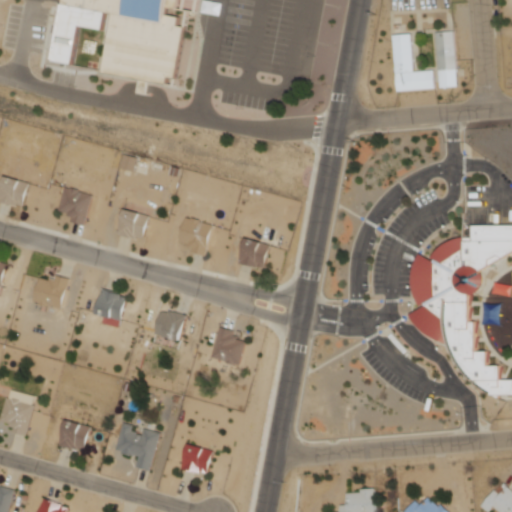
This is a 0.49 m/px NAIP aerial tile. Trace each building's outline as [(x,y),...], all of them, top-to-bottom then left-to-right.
[(70,0),(185,0),(185,1),(183,6),(181,8),(174,6),(172,14),(185,16),(183,25),(190,26),(181,78),(175,77),(173,83),(157,80),(154,94),(144,92),(147,78),(107,71),(118,13),(111,12),(109,28),(83,23),(76,62),(56,58),(66,4),(70,4),(70,0)] [(439,33),(457,31),(462,86),(444,88),(439,33)] [(396,36),(416,34),(419,70),(438,68),(440,88),(402,92),(396,36)] [(9,176),(33,182),(26,205),(20,203),(19,205),(2,200),(9,176)] [(69,186),(75,188),(75,186),(84,189),(84,191),(98,195),(89,225),(75,221),(76,218),(70,217),(71,214),(62,211),(69,186)] [(130,208),(155,215),(149,238),(141,236),(140,239),(123,234),(130,208)] [(189,216),(195,217),(195,216),(205,218),(204,221),(218,224),(210,255),(195,251),(196,247),(191,246),(192,243),(183,241),(189,216)] [(478,225),(511,225),(511,254),(484,270),(485,271),(484,272),(485,274),(488,273),(489,276),(489,281),(488,285),(486,284),(485,286),(487,288),(485,291),(482,293),(479,294),(476,294),(475,322),(481,322),(481,351),(492,351),(492,365),(504,365),(505,380),(511,379),(511,394),(499,395),(493,392),(485,387),(479,381),(471,373),(466,366),(461,358),(457,348),(456,344),(451,343),(442,339),(433,332),(426,325),(420,318),(416,314),(432,306),(430,304),(426,305),(424,301),(423,293),(422,284),(421,277),(422,270),(423,263),(424,257),(426,254),(440,261),(441,259),(438,257),(441,253),(443,250),(447,246),(454,242),(461,239),(469,237),(469,241),(478,241),(478,225)] [(251,237),(275,244),(268,267),(262,265),(261,267),(244,263),(251,237)] [(0,256),(1,257),(0,258),(6,260),(5,262),(11,264),(2,296),(0,295),(0,256)] [(38,301),(43,303),(43,305),(50,307),(51,304),(64,308),(73,278),(61,275),(60,279),(54,277),(53,280),(45,278),(38,301)] [(106,287),(117,290),(116,292),(125,294),(125,296),(131,298),(122,328),(105,323),(107,316),(99,314),(106,287)] [(178,311),(190,314),(183,340),(160,333),(166,312),(171,313),(172,311),(177,312),(178,311)] [(223,326),(237,330),(236,336),(241,337),(240,340),(249,342),(243,364),(239,363),(238,365),(228,363),(229,361),(215,357),(223,326)] [(9,396),(12,397),(14,390),(38,396),(35,404),(38,404),(29,435),(15,431),(16,428),(11,426),(11,423),(2,421),(9,396)] [(71,419),(95,426),(88,448),(82,446),(80,452),(75,450),(76,448),(63,445),(71,419)] [(148,430),(164,434),(153,471),(138,467),(142,456),(138,455),(137,457),(126,453),(127,450),(121,449),(128,424),(134,426),(133,432),(147,436),(148,430)] [(195,444),(218,450),(212,472),(206,470),(205,474),(187,470),(195,444)] [(0,511),(0,497),(4,485),(20,490),(13,511),(0,511)] [(484,505),(491,511),(493,511),(498,507),(504,511),(511,511),(511,487),(506,494),(499,488),(484,505)] [(343,511),(381,511),(380,488),(364,489),(365,493),(350,494),(351,504),(343,505),(343,511)] [(43,511),(48,498),(58,501),(57,502),(66,505),(66,506),(72,508),(70,511),(43,511)] [(407,511),(454,511),(445,504),(442,507),(432,499),(427,505),(420,499),(407,511)]
